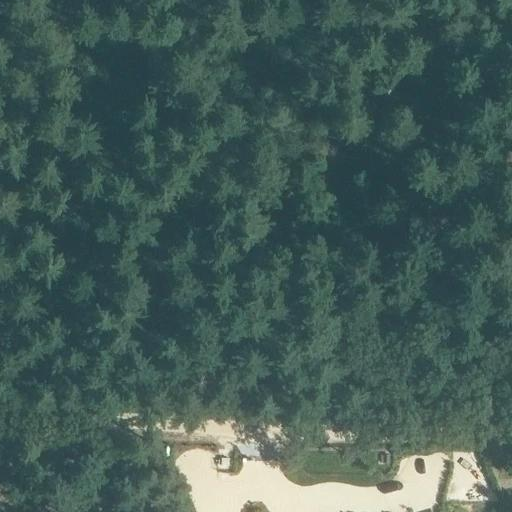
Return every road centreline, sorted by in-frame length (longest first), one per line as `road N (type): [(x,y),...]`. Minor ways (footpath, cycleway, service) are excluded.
road 1 (track): [(0,418),(235,431),(511,430)]
road 2 (track): [(511,83),(412,0)]
